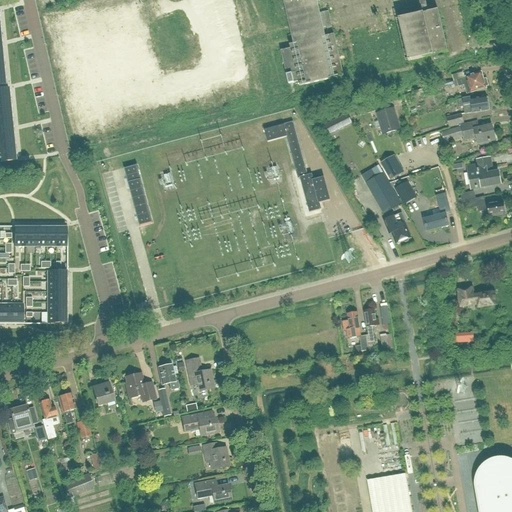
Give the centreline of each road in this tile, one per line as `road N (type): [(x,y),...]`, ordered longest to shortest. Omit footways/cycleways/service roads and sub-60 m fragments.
road 1 (unclassified): [(219,317),(511,237)]
road 2 (residential): [(44,69),(237,23)]
road 3 (residential): [(258,511),(219,317)]
road 4 (residential): [(81,209),(104,298),(101,349)]
road 5 (unclassified): [(101,349),(219,317)]
